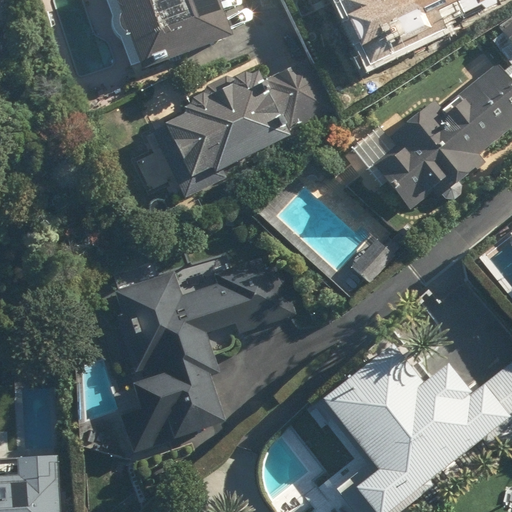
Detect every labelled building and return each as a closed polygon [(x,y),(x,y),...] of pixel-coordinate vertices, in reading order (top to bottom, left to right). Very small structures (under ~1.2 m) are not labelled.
[(0,0),(0,24),(24,11),(18,0),(0,0)] [(231,0),(128,0),(153,65),(243,31),(231,0)] [(400,0),(401,1),(401,2),(401,3),(401,5),(401,6),(402,7),(402,8),(403,9),(403,10),(404,11),(405,12),(406,13),(407,13),(408,14),(409,15),(410,15),(411,15),(412,16),(413,16),(415,16),(416,16),(417,15),(418,15),(419,15),(429,37),(453,27),(445,8),(462,0),(481,0),(485,8),(501,2),(504,0),(400,0)] [(511,24),(498,34),(511,54),(511,67),(511,68),(503,59),(444,108),(439,102),(396,138),(402,144),(383,160),(402,184),(511,92),(511,24)] [(195,110),(175,118),(196,172),(223,162),(225,166),(294,138),(290,127),(333,109),(313,59),(269,76),(265,66),(189,96),(195,110)] [(227,367),(213,328),(240,319),(245,332),(285,318),(264,259),(218,275),(220,282),(201,288),(193,265),(122,290),(129,311),(122,313),(141,369),(149,366),(153,379),(141,383),(149,406),(126,414),(139,451),(234,418),(217,370),(227,367)] [(511,415),(511,369),(489,388),(481,379),(474,385),(422,323),(330,399),(377,456),(344,483),(368,511),(390,511),(510,413),(511,415)] [(0,511),(65,511),(66,451),(29,450),(28,475),(0,474),(0,511)]
